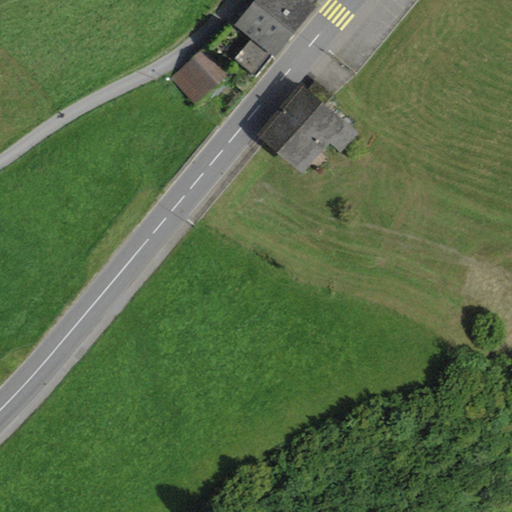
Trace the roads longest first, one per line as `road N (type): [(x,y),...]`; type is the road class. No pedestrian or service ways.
road 1 (primary): [(347,0),(0,408)]
road 2 (residential): [(0,159),(158,67),(237,0)]
